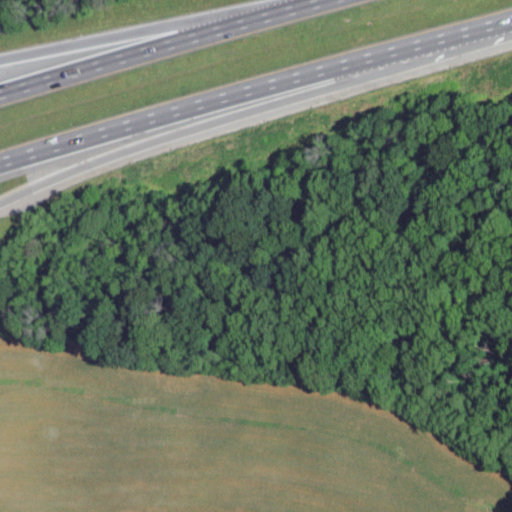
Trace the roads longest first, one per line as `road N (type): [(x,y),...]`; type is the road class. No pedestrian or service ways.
road 1 (motorway): [(0,165),(511,23)]
road 2 (motorway): [(349,0),(0,101)]
road 3 (motorway): [(313,0),(0,59)]
road 4 (motorway): [(0,224),(242,98)]
